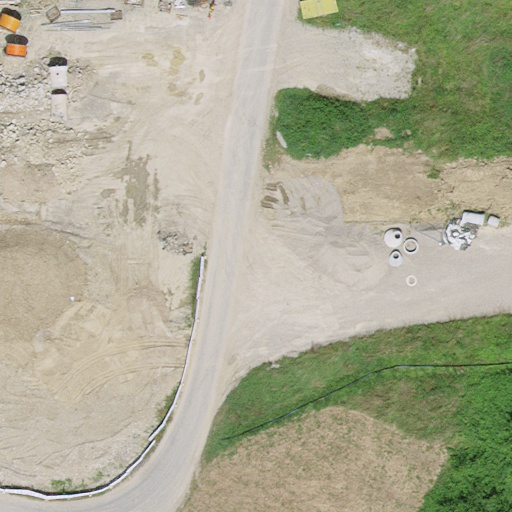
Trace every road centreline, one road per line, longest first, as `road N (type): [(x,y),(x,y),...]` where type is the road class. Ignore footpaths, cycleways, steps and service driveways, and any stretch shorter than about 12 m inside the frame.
road 1 (residential): [(204,344),(266,0)]
road 2 (residential): [(204,344),(318,295),(421,271),(511,266)]
road 3 (residential): [(0,441),(41,433),(204,344)]
